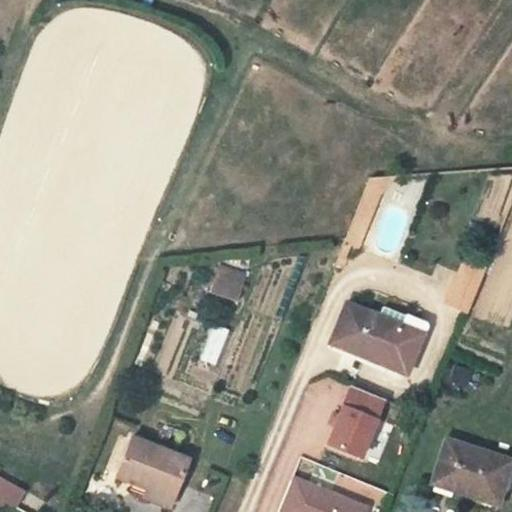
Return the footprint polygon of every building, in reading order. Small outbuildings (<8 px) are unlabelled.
[(380,204),(353,264),(348,277),(363,285),(386,232),(406,201),(380,204)] [(459,256),(440,305),(465,315),(484,266),(459,256)] [(236,300),(246,273),(217,263),(207,291),(236,300)] [(253,316),(224,303),(220,318),(245,330),(253,316)] [(382,348),(350,333),(331,371),(363,386),(366,381),(386,391),(387,391),(407,350),(386,339),(382,348)] [(387,391),(386,391),(383,396),(405,406),(427,359),(407,350),(387,391)] [(391,421),(359,407),(346,436),(342,444),(334,463),(366,477),(391,421)] [(342,444),(346,436),(340,433),(337,441),(342,444)] [(441,493),(506,511),(511,490),(511,468),(451,453),(441,493)] [(175,511),(188,485),(130,459),(111,497),(131,506),(128,511),(175,511)] [(0,494),(32,511),(33,511),(41,497),(0,475),(0,494)] [(335,511),(296,494),(288,511),(335,511)]
